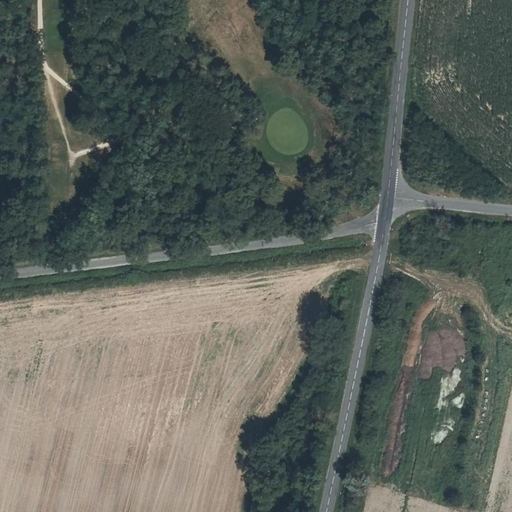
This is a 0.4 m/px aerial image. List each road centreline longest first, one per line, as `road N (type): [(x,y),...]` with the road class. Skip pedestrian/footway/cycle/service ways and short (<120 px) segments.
road 1 (unclassified): [(381,217),(335,233),(0,278)]
road 2 (tertiary): [(323,511),(381,217)]
road 3 (tertiary): [(384,186),(407,0)]
road 4 (unclassified): [(511,214),(409,198),(384,186)]
